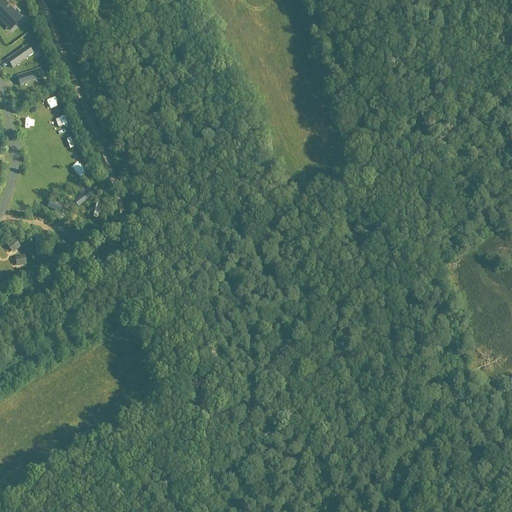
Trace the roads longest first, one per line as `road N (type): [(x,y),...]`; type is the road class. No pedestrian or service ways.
road 1 (track): [(131,248),(43,0)]
road 2 (track): [(0,324),(131,248)]
